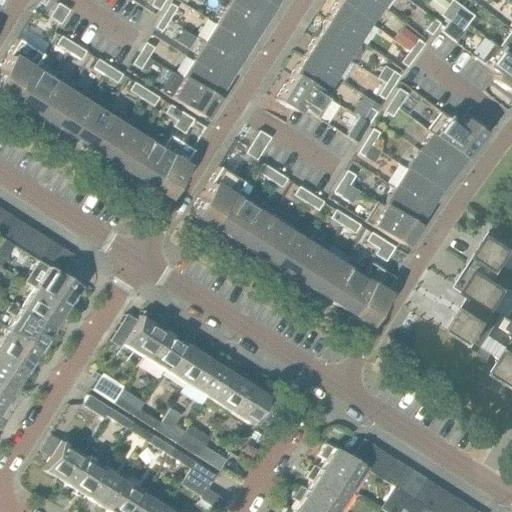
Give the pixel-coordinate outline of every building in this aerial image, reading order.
[(155,10),(161,0),(150,0),(147,5),(155,10)] [(257,0),(227,0),(225,5),(255,24),(267,5),(257,0)] [(336,0),(335,1),(364,22),(377,5),(370,0),(336,0)] [(449,0),(447,0),(443,7),(452,14),(457,6),(449,0)] [(353,39),(364,22),(335,1),(323,20),(353,39)] [(55,3),(46,17),(57,24),(66,10),(55,3)] [(173,7),(167,3),(159,15),(166,19),(173,7)] [(243,43),(255,24),(225,5),(213,23),(243,43)] [(457,6),(452,14),(465,23),(470,16),(457,6)] [(452,14),(443,7),(437,15),(446,21),(452,14)] [(465,23),(452,14),(446,21),(459,31),(465,23)] [(158,31),(166,19),(159,15),(152,27),(158,31)] [(428,35),(436,23),(430,19),(421,30),(428,35)] [(312,38),(342,57),(353,39),(323,20),(312,38)] [(231,61),(243,43),(213,23),(201,42),(231,61)] [(179,29),(172,47),(191,54),(198,36),(179,29)] [(413,37),(402,29),(394,41),(404,49),(413,37)] [(511,60),(511,33),(508,31),(495,48),(511,60)] [(53,44),(65,52),(70,44),(58,36),(53,44)] [(330,76),(342,57),(312,38),(300,57),(330,76)] [(29,70),(39,54),(15,39),(0,62),(0,94),(1,95),(2,95),(9,99),(28,69),(29,70)] [(414,39),(406,51),(412,55),(421,44),(414,39)] [(150,48),(142,42),(136,52),(145,57),(150,48)] [(220,79),(231,61),(201,42),(190,60),(220,79)] [(82,51),(70,44),(65,52),(77,60),(82,51)] [(482,65),(485,67),(494,74),(489,79),(506,92),(511,84),(511,60),(495,48),(482,65)] [(406,51),(397,62),(403,67),(412,55),(406,51)] [(137,69),(145,57),(136,52),(128,64),(137,69)] [(319,94),(330,76),(300,57),(289,75),(319,94)] [(89,67),(101,75),(106,67),(94,59),(89,67)] [(208,97),(220,79),(190,60),(178,78),(208,97)] [(119,74),(106,67),(101,75),(113,83),(119,74)] [(46,81),(29,70),(28,69),(9,99),(27,111),(46,81)] [(390,71),(382,83),(389,87),(396,75),(390,71)] [(289,75),(273,100),(291,111),(294,105),(314,118),(326,99),(319,94),(289,75)] [(196,116),(208,97),(178,78),(166,97),(196,116)] [(27,111),(45,123),(64,93),(46,81),(27,111)] [(138,98),(143,90),(131,82),(125,90),(138,98)] [(382,83),(374,95),(381,99),(389,87),(382,83)] [(70,84),(64,93),(45,123),(64,134),(88,96),(70,84)] [(403,94),(395,88),(386,102),(395,107),(403,94)] [(155,97),(143,90),(138,98),(150,106),(155,97)] [(88,96),(64,134),(82,146),(106,107),(88,96)] [(389,116),(395,107),(386,102),(380,111),(389,116)] [(178,112),(166,105),(161,113),(173,121),(178,112)] [(100,157),(119,127),(125,119),(106,107),(82,146),(100,157)] [(366,124),(373,112),(366,108),(359,119),(366,124)] [(458,155),(476,132),(459,119),(455,125),(437,111),(423,130),(429,135),(430,134),(458,155)] [(178,112),(173,121),(170,126),(181,133),(190,119),(178,112)] [(343,136),(344,137),(354,143),(366,124),(359,119),(355,117),(343,136)] [(100,157),(118,169),(137,139),(119,127),(100,157)] [(362,141),(368,145),(376,133),(369,129),(362,141)] [(256,131),(245,147),(242,153),(253,160),(267,138),(256,131)] [(165,134),(155,150),(156,150),(137,180),(144,185),(143,186),(159,196),(189,150),(165,134)] [(429,135),(416,151),(445,173),(458,155),(430,134),(429,135)] [(118,169),(137,180),(156,150),(155,150),(137,139),(118,169)] [(361,157),(368,145),(362,141),(354,153),(361,157)] [(416,151),(403,169),(432,189),(445,173),(416,151)] [(271,171),(259,163),(254,172),(266,179),(271,171)] [(240,182),(216,167),(187,213),(203,223),(210,227),(229,197),(230,197),(240,182)] [(421,207),(432,189),(403,169),(391,188),(421,207)] [(343,170),(337,179),(344,184),(350,174),(343,170)] [(283,179),(271,171),(266,179),(278,187),(283,179)] [(337,179),(330,192),(336,196),(344,184),(337,179)] [(290,195),(302,202),(308,194),(295,186),(290,195)] [(391,188),(381,206),(380,206),(409,225),(421,207),(391,188)] [(320,202),(308,194),(302,202),(314,210),(320,202)] [(229,197),(210,227),(228,239),(247,208),(230,197),(229,197)] [(374,201),(361,221),(397,244),(409,225),(380,206),(381,206),(374,201)] [(265,220),(247,208),(228,239),(247,250),(266,220),(265,220)] [(327,218),(339,226),(344,217),(332,209),(327,218)] [(0,228),(9,216),(0,210),(0,228)] [(269,214),(265,220),(266,220),(247,250),(265,262),(284,232),(285,232),(288,226),(269,214)] [(0,228),(0,238),(1,239),(6,242),(19,222),(9,216),(0,228)] [(356,225),(344,217),(339,226),(351,233),(356,225)] [(6,242),(10,245),(17,249),(29,229),(19,222),(6,242)] [(17,249),(26,255),(39,235),(29,229),(17,249)] [(488,231),(468,263),(492,279),(492,278),(501,264),(511,270),(511,268),(511,247),(511,246),(496,236),(488,231)] [(284,232),(265,262),(283,273),(302,243),(285,232),(284,232)] [(380,240),(368,232),(362,241),(374,249),(380,240)] [(37,262),(49,241),(39,235),(26,255),(37,262)] [(2,257),(10,245),(6,242),(1,239),(0,240),(0,262),(3,258),(2,257)] [(380,240),(374,249),(371,254),(382,261),(391,247),(380,240)] [(42,266),(47,269),(60,248),(49,241),(37,262),(43,265),(42,266)] [(320,255),(302,243),(283,273),(301,285),(320,255)] [(60,248),(47,269),(57,275),(70,254),(60,248)] [(320,296),(338,266),(320,255),(301,285),(320,296)] [(345,313),(361,323),(390,277),(366,262),(356,277),(357,278),(338,308),(345,312),(345,313)] [(468,263),(454,285),(468,294),(469,293),(501,314),(506,317),(511,307),(511,290),(506,287),(492,278),(492,279),(468,263)] [(70,298),(68,296),(74,287),(75,286),(57,275),(47,269),(42,266),(42,267),(29,287),(60,308),(66,311),(71,303),(70,298)] [(357,278),(356,277),(338,266),(320,296),(338,308),(357,278)] [(16,309),(47,329),(53,332),(57,325),(51,322),(60,308),(29,287),(16,309)] [(468,294),(448,326),(472,341),(480,346),(491,353),(499,358),(506,347),(488,335),(501,314),(469,293),(468,294)] [(2,330),(34,350),(39,353),(44,346),(38,343),(47,329),(16,309),(7,303),(1,311),(10,317),(2,330)] [(136,315),(118,343),(118,344),(119,343),(140,357),(158,329),(157,329),(160,324),(149,316),(145,321),(136,316),(137,315),(136,315)] [(158,329),(140,357),(161,370),(178,342),(181,337),(170,330),(167,335),(158,329)] [(0,333),(0,357),(20,371),(26,374),(30,367),(25,364),(34,350),(2,330),(0,333)] [(178,342),(161,370),(182,384),(200,356),(178,342)] [(495,365),(492,369),(511,382),(511,348),(507,346),(506,347),(499,358),(495,365)] [(200,356),(182,384),(203,397),(221,369),(200,356)] [(0,387),(7,392),(12,396),(17,389),(11,385),(20,371),(0,357),(0,387)] [(221,369),(203,397),(224,410),(242,382),(221,369)] [(95,379),(89,389),(110,403),(115,396),(117,393),(95,379)] [(242,382),(224,410),(244,423),(245,424),(263,395),(262,395),(242,382)] [(85,395),(79,405),(101,418),(102,415),(107,408),(85,395)] [(132,407),(115,396),(110,403),(127,414),(132,407)] [(107,408),(102,415),(120,426),(124,419),(107,408)] [(131,416),(148,427),(153,420),(136,409),(131,416)] [(145,432),(128,422),(123,429),(140,440),(145,432)] [(153,430),(169,441),(174,434),(157,423),(153,430)] [(190,454),(194,456),(201,446),(203,442),(183,429),(174,444),(190,454)] [(166,446),(149,435),(145,442),(161,453),(166,446)] [(361,439),(348,459),(358,466),(371,446),(361,439)] [(39,469),(60,482),(78,455),(77,454),(57,442),(58,442),(56,440),(38,469),(39,470),(39,469)] [(325,454),(316,468),(347,488),(360,468),(361,467),(358,466),(348,459),(324,444),(320,451),(325,454)] [(99,468),(99,469),(105,459),(83,445),(77,454),(78,455),(60,482),(73,491),(72,493),(80,498),(81,496),(99,468)] [(216,470),(222,460),(201,446),(194,456),(216,470)] [(246,446),(242,447),(238,453),(246,459),(252,450),(246,446)] [(371,446),(358,466),(361,467),(368,472),(381,452),(371,446)] [(187,459),(170,449),(166,456),(182,466),(187,459)] [(381,452),(368,472),(379,479),(391,458),(381,452)] [(391,458),(379,479),(389,485),(402,465),(391,458)] [(206,485),(212,475),(191,462),(184,472),(206,485)] [(347,488),(316,468),(311,465),(306,472),(312,475),(303,489),(333,509),(347,488)] [(402,465),(389,485),(390,486),(399,491),(412,471),(402,465)] [(81,496),(102,509),(120,481),(99,469),(99,468),(81,496)] [(412,471),(399,491),(400,492),(409,498),(422,478),(412,471)] [(422,478),(409,498),(418,504),(419,504),(432,484),(422,478)] [(102,509),(106,511),(129,511),(141,495),(120,481),(102,509)] [(432,484),(419,504),(429,511),(442,491),(432,484)] [(297,498),(290,511),(291,511),(331,511),(333,509),(303,489),(297,486),(294,491),(295,497),(297,498)] [(399,492),(399,491),(390,486),(382,498),(392,504),(399,492)] [(442,491),(429,511),(431,511),(442,511),(452,497),(442,491)] [(401,510),(409,498),(399,492),(392,504),(401,510)] [(129,511),(158,511),(161,508),(141,495),(129,511)] [(207,506),(203,511),(216,511),(223,501),(214,495),(207,506)] [(452,497),(442,511),(456,511),(462,503),(452,497)] [(409,498),(401,510),(403,511),(413,511),(419,504),(409,498)] [(462,503),(456,511),(471,511),(472,510),(462,503)]
